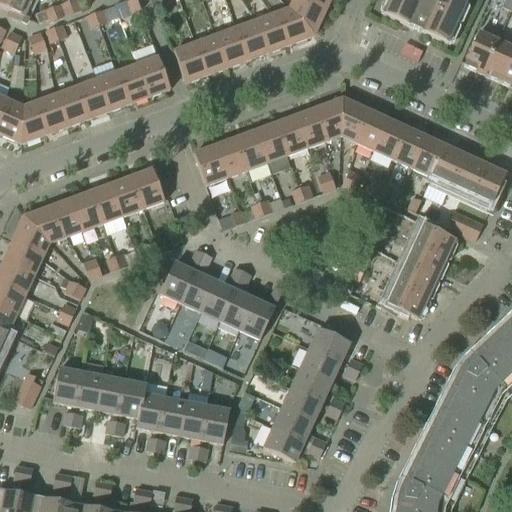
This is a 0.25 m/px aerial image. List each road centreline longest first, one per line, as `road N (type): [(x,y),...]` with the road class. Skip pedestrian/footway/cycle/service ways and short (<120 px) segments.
road 1 (residential): [(163,124),(341,60),(511,139)]
road 2 (residential): [(420,364),(333,320),(320,292),(212,241),(163,124)]
road 3 (residential): [(308,511),(0,446)]
road 4 (residential): [(0,184),(163,124)]
road 5 (residential): [(420,364),(389,431),(334,511)]
road 6 (residential): [(511,247),(493,288),(435,337),(420,364)]
